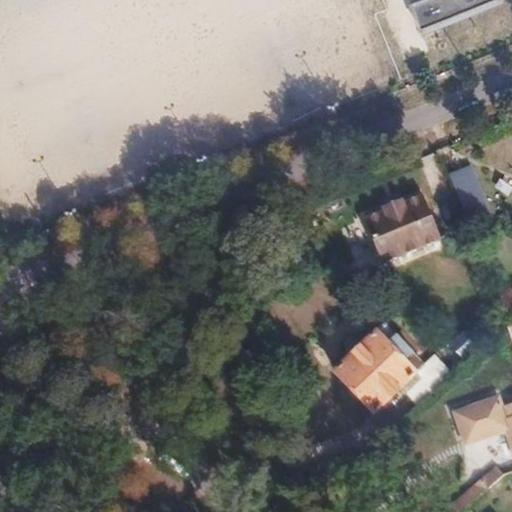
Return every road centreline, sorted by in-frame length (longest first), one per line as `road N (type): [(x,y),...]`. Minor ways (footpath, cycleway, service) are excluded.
road 1 (residential): [(279,176),(0,286)]
road 2 (residential): [(141,432),(279,176)]
road 3 (residential): [(511,81),(279,176)]
road 4 (unknown): [(117,511),(108,483),(0,362)]
road 5 (residential): [(0,313),(141,432)]
road 6 (residential): [(141,432),(236,511)]
